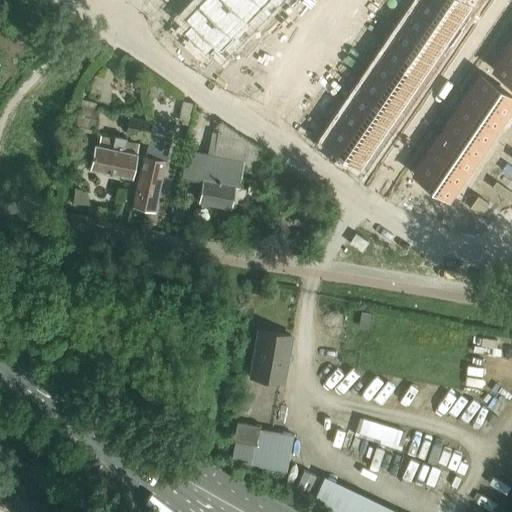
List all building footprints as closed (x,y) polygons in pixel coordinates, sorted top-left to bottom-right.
[(223,0),(200,0),(197,4),(230,36),(231,36),(245,21),(223,0)] [(254,0),(223,0),(245,21),(248,25),(249,24),(264,9),(254,0)] [(254,0),(264,9),(271,0),(254,0)] [(316,0),(315,1),(326,9),(331,0),(316,0)] [(424,0),(421,0),(412,15),(446,38),(457,22),(424,0)] [(460,0),(424,0),(457,22),(468,5),(460,0)] [(366,1),(361,9),(370,15),(375,7),(366,1)] [(191,25),(183,33),(205,55),(214,47),(221,53),(234,40),(234,39),(231,36),(230,36),(197,4),(184,18),(191,25)] [(375,7),(370,15),(379,21),(385,13),(375,7)] [(412,15),(401,30),(435,54),(446,38),(412,15)] [(285,24),(281,30),(291,37),(299,25),(289,18),(285,24)] [(299,25),(291,37),(302,44),(310,32),(299,25)] [(401,30),(390,46),(424,69),(435,54),(401,30)] [(345,32),(339,41),(348,47),(354,39),(345,32)] [(354,39),(348,47),(357,53),(360,49),(363,45),(354,39)] [(390,46),(379,62),(414,85),(424,69),(390,46)] [(260,60),(256,66),(267,73),(275,61),(264,54),(260,60)] [(511,61),(504,56),(494,71),(511,83),(511,61)] [(275,61),(267,73),(277,80),(285,68),(275,61)] [(379,62),(368,78),(403,101),(414,85),(379,62)] [(323,64),(317,73),(327,79),(332,70),(323,64)] [(332,70),(327,79),(336,85),(338,81),(341,77),(332,70)] [(511,97),(481,76),(471,91),(505,114),(511,104),(511,97)] [(368,78),(358,94),(392,117),(403,101),(368,78)] [(471,91),(461,105),(496,128),(505,114),(471,91)] [(358,94),(347,110),(381,133),(392,117),(358,94)] [(302,96),(296,104),(305,110),(311,102),(302,96)] [(311,102),(305,110),(314,117),(317,113),(320,108),(311,102)] [(461,105),(452,119),(486,142),(496,128),(461,105)] [(81,107),(77,125),(94,128),(98,111),(81,107)] [(347,110),(336,126),(370,149),(381,133),(347,110)] [(127,133),(146,137),(150,121),(130,117),(127,133)] [(452,119),(443,133),(477,156),(486,142),(452,119)] [(174,127),(153,122),(141,173),(134,207),(155,212),(174,127)] [(260,149),(220,122),(214,156),(187,150),(182,177),(204,181),(200,202),(231,208),(234,187),(239,188),(243,167),(256,170),(260,149)] [(336,126),(325,142),(346,157),(359,166),(370,149),(336,126)] [(443,133),(433,146),(467,170),(477,156),(443,133)] [(99,145),(95,144),(90,169),(133,178),(140,144),(126,142),(127,139),(115,136),(115,139),(101,136),(99,145)] [(433,146),(424,160),(458,184),(467,170),(433,146)] [(424,160),(414,175),(448,198),(458,184),(424,160)] [(493,187),(492,188),(502,196),(506,189),(496,182),(493,187)] [(275,192),(293,198),(295,192),(277,186),(275,192)] [(511,192),(506,189),(502,196),(511,202),(511,192)] [(478,197),(470,208),(481,216),(489,204),(478,196),(478,197)] [(356,233),(350,243),(362,251),(368,241),(356,233)] [(292,336),(259,331),(251,377),(283,383),(292,336)] [(406,432),(360,417),(354,435),(401,449),(406,432)] [(293,435),(259,429),(259,426),(238,422),(234,440),(236,440),(232,461),(253,465),(252,469),(263,471),(263,466),(287,471),(293,435)] [(342,511),(405,511),(325,475),(314,499),(342,511)]
